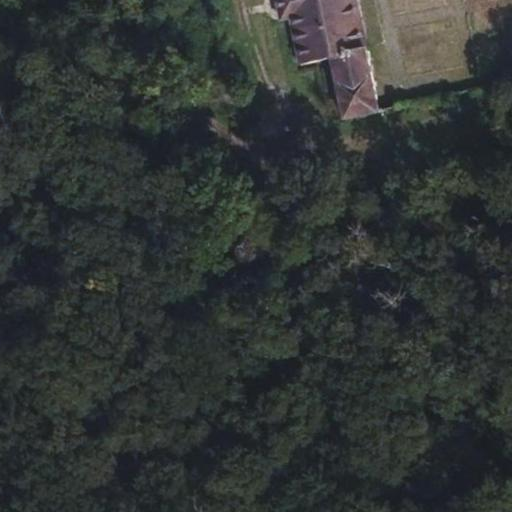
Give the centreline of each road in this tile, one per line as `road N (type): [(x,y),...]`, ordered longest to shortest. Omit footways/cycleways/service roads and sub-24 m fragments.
road 1 (track): [(0,74),(173,90),(287,150),(511,91)]
road 2 (track): [(365,511),(511,467)]
